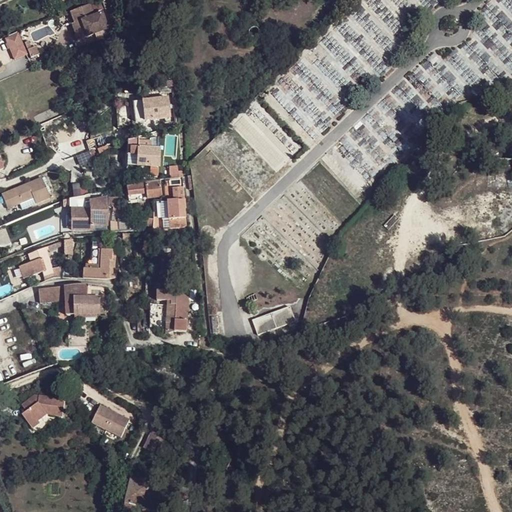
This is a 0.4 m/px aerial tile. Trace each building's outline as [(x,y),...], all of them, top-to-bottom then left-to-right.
[(70,0),(59,0),(63,12),(79,6),(78,2),(72,4),(70,0)] [(117,0),(106,0),(103,2),(107,12),(120,7),(117,0)] [(94,16),(90,5),(71,13),(75,24),(81,21),(94,16)] [(94,16),(81,21),(88,37),(109,29),(102,13),(94,16)] [(75,24),(73,25),(79,41),(88,37),(81,21),(75,24)] [(17,34),(5,39),(14,61),(26,56),(17,34)] [(170,98),(135,103),(138,123),(172,118),(170,98)] [(175,122),(164,125),(166,130),(177,126),(175,122)] [(115,127),(101,129),(106,149),(119,144),(115,127)] [(97,138),(86,142),(90,154),(91,154),(92,153),(102,150),(97,138)] [(137,143),(137,139),(126,142),(127,148),(137,149),(137,143)] [(137,149),(128,149),(127,167),(160,168),(161,150),(137,149)] [(90,154),(79,158),(82,166),(93,161),(90,154)] [(511,160),(489,159),(487,187),(511,188),(511,160)] [(171,176),(171,179),(178,179),(179,179),(177,167),(167,168),(168,177),(171,176)] [(40,179),(0,195),(0,196),(6,210),(32,199),(35,205),(49,198),(40,179)] [(162,197),(160,183),(146,186),(148,200),(162,197)] [(143,184),(127,188),(129,198),(145,195),(143,184)] [(167,202),(168,211),(169,217),(170,229),(179,227),(185,227),(185,217),(184,210),(185,210),(183,201),(184,200),(182,188),(178,189),(175,189),(177,200),(167,201),(167,202)] [(82,209),(74,210),(74,215),(73,227),(73,230),(95,230),(95,225),(100,225),(100,231),(109,231),(108,197),(92,201),(92,204),(82,204),(82,209)] [(111,197),(111,206),(115,206),(115,210),(122,211),(123,206),(123,197),(111,197)] [(122,229),(122,222),(113,222),(113,230),(122,229)] [(65,242),(64,255),(72,254),(73,240),(65,242)] [(61,247),(60,243),(45,249),(47,252),(61,247)] [(61,277),(61,270),(53,272),(47,252),(45,249),(28,256),(31,265),(19,269),(24,281),(38,276),(42,275),(43,280),(45,281),(55,278),(55,279),(61,277)] [(100,251),(100,271),(90,271),(83,271),(82,279),(89,279),(101,280),(107,280),(114,278),(113,250),(111,250),(100,251)] [(65,305),(66,315),(99,313),(98,287),(83,285),(65,286),(37,291),(39,308),(56,306),(57,306),(61,306),(65,305)] [(187,292),(157,291),(156,302),(170,302),(170,306),(175,307),(174,333),(185,333),(187,302),(187,292)] [(149,329),(168,330),(168,335),(174,333),(175,307),(170,306),(170,302),(156,302),(156,306),(150,306),(149,329)] [(252,321),(258,335),(296,322),(290,307),(252,321)] [(34,397),(22,407),(27,413),(22,417),(30,428),(46,416),(62,418),(65,401),(34,397)] [(128,420),(100,406),(92,424),(120,437),(128,420)] [(156,454),(164,437),(165,437),(167,432),(156,427),(153,432),(145,449),(156,454)] [(143,511),(145,507),(150,484),(131,479),(126,503),(123,511),(143,511)] [(178,487),(178,502),(194,500),(194,483),(178,487)]
